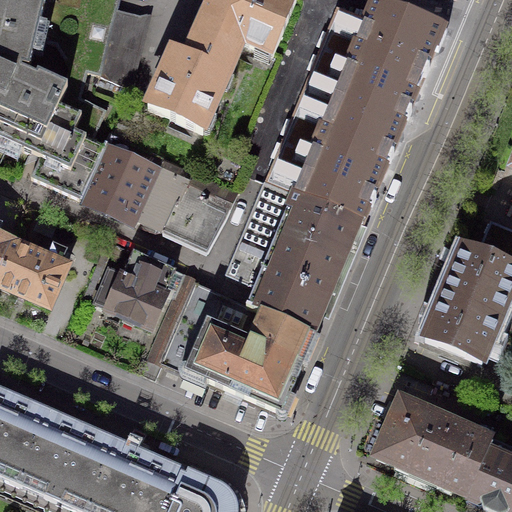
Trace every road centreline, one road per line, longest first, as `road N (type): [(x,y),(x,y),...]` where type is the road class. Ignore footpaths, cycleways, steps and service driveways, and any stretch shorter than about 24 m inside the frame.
road 1 (residential): [(303,476),(502,0)]
road 2 (residential): [(0,345),(303,476)]
